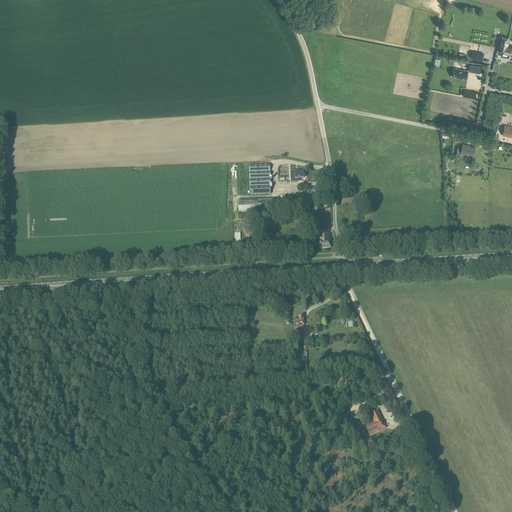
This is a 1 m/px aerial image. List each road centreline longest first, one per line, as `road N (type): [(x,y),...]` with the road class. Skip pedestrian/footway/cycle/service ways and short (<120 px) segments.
road 1 (track): [(389,373),(141,395),(50,511)]
road 2 (primary): [(0,290),(341,266)]
road 3 (unclassified): [(341,266),(311,71),(278,0)]
road 4 (unclassified): [(344,276),(454,511)]
road 5 (primary): [(341,266),(511,255)]
road 6 (track): [(129,409),(159,406),(230,511)]
